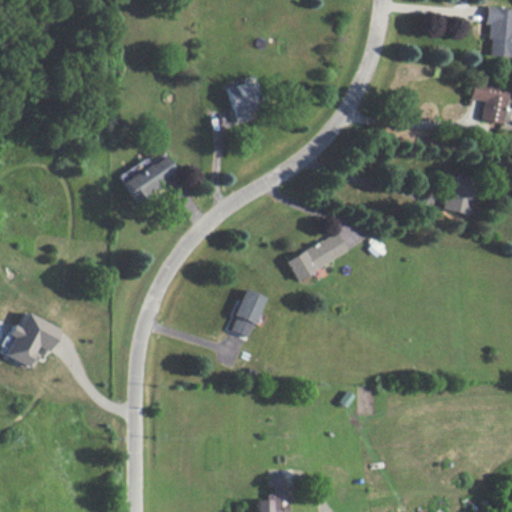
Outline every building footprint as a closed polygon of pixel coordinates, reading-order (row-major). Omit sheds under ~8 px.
[(486,55),(511,56),(511,29),(510,29),(511,8),(482,6),(482,24),(487,24),(486,55)] [(223,86),(229,121),(259,116),(251,76),(240,78),(241,83),(223,86)] [(467,98),(480,100),(477,120),(501,123),(507,87),(469,81),(467,98)] [(115,176),(131,200),(174,172),(161,152),(146,162),(143,158),(115,176)] [(441,209),(466,215),(474,178),(449,173),(441,209)] [(345,251),(333,231),(281,260),(292,281),(345,251)] [(259,295),(237,288),(223,331),(245,338),(259,295)] [(55,327),(22,312),(15,327),(9,324),(4,334),(9,336),(0,356),(26,368),(36,347),(44,351),(55,327)] [(253,499),(252,511),(282,511),(283,502),(285,502),(285,476),(264,477),(264,490),(263,490),(263,499),(253,499)]
